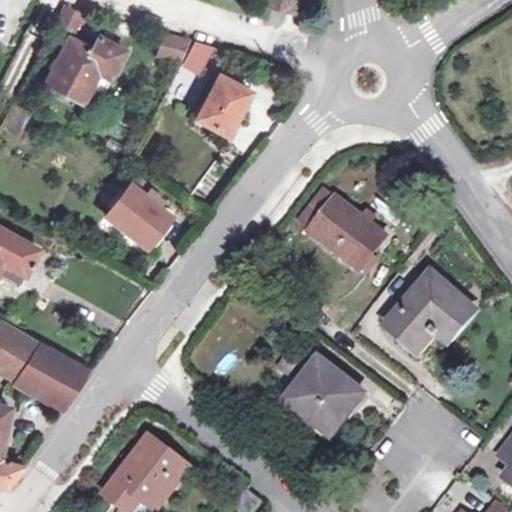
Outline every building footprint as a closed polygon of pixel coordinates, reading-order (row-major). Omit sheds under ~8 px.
[(268,0),(266,6),(287,13),(290,0),(268,0)] [(302,0),(290,0),(287,13),(298,16),(302,0)] [(76,16),(63,10),(55,26),(68,32),(76,16)] [(90,50),(74,41),(62,66),(57,63),(53,70),(58,73),(50,88),(82,104),(91,87),(103,94),(125,52),(97,37),(90,50)] [(198,74),(212,49),(194,43),(183,66),(198,74)] [(201,108),(217,80),(207,76),(193,104),(201,108)] [(219,77),(217,80),(201,108),(195,120),(227,138),(251,95),(219,77)] [(0,130),(18,140),(29,113),(11,104),(0,127),(0,130)] [(147,250),(172,218),(152,203),(157,197),(148,191),(151,187),(136,176),(105,217),(147,250)] [(370,222),(363,216),(336,196),(309,231),(360,271),(388,236),(370,222)] [(367,210),(363,216),(370,222),(375,216),(367,210)] [(21,269),(28,272),(38,252),(0,229),(0,270),(6,261),(21,269)] [(18,289),(28,272),(21,269),(6,261),(0,270),(0,279),(13,287),(18,289)] [(453,318),(463,326),(475,312),(431,276),(386,327),(416,352),(434,331),(439,335),(453,318)] [(448,343),(463,326),(453,318),(439,335),(448,343)] [(0,321),(0,372),(12,379),(10,383),(60,410),(88,371),(0,321)] [(317,358),(284,401),(330,436),(363,394),(317,358)] [(0,447),(9,406),(0,404),(0,447)] [(133,494),(155,511),(188,467),(149,438),(104,495),(122,509),(133,494)] [(511,440),(499,457),(511,467),(502,477),(511,484),(511,440)] [(0,485),(6,487),(22,464),(0,459),(0,485)] [(247,490),(233,508),(239,511),(253,511),(261,501),(247,490)] [(125,511),(153,511),(155,511),(133,494),(122,509),(125,511)]
